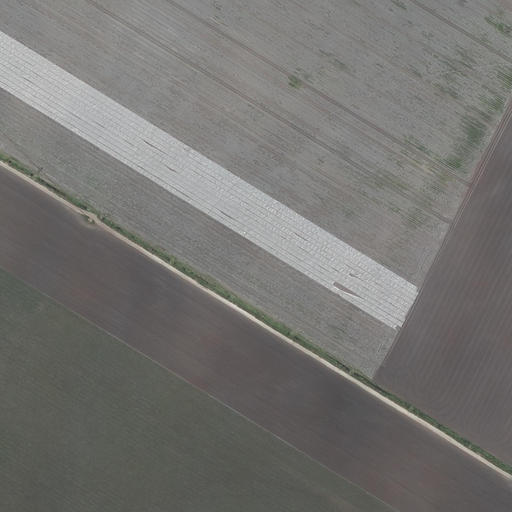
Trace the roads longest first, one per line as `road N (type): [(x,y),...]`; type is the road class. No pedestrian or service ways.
road 1 (track): [(511,483),(0,163)]
road 2 (track): [(0,368),(237,0)]
